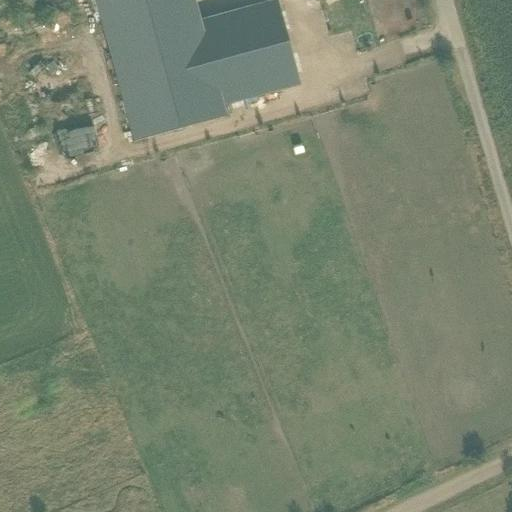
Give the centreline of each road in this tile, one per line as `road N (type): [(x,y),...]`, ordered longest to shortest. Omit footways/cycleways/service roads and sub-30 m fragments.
road 1 (unclassified): [(511,229),(442,0)]
road 2 (unclassified): [(403,511),(511,461)]
